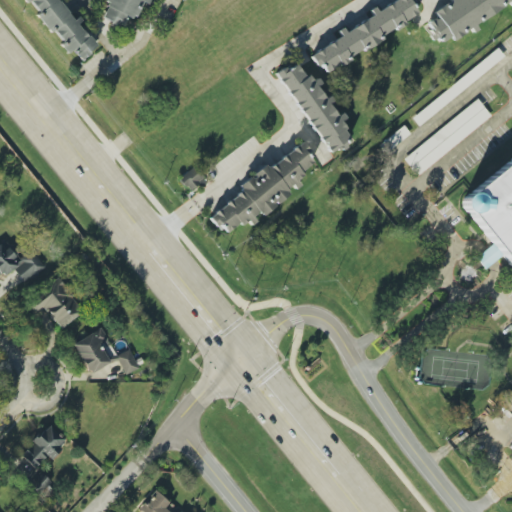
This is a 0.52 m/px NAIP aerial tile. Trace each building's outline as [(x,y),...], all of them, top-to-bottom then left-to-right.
[(57,0),(96,46),(81,60),(72,49),(67,54),(60,45),(62,43),(53,31),(50,33),(35,15),(38,13),(28,0),(26,3),(23,0),(57,0)] [(143,0),(133,20),(126,16),(120,28),(102,16),(107,7),(102,4),(104,0),(143,0)] [(313,53),(339,36),(336,31),(341,27),(345,33),(372,15),(368,10),(374,6),(377,11),(393,0),(412,0),(414,3),(411,5),(416,12),(404,21),(405,24),(394,31),(393,28),(380,36),(382,40),(364,51),(362,48),(348,57),(350,61),(337,68),(336,66),(325,73),(320,64),(316,66),(309,55),(313,53)] [(440,42),(438,37),(432,41),(425,29),(429,27),(426,23),(435,17),(432,12),(449,1),(448,0),(511,0),(511,4),(510,6),(507,2),(474,25),(477,31),(472,33),(468,28),(452,40),(449,36),(440,42)] [(410,116),(416,124),(505,59),(499,51),(410,116)] [(329,152),(274,74),(284,67),(286,70),(295,64),(304,76),(307,74),(310,79),(315,76),(320,84),(317,87),(323,96),(328,92),(334,101),(328,105),(335,114),(339,110),(345,118),(341,122),(345,128),(342,130),(348,138),(329,152)] [(403,159),(417,176),(490,116),(477,99),(403,159)] [(225,233),(211,215),(241,191),(238,185),(263,164),(267,169),(301,142),(314,160),(299,171),(302,175),(296,180),(299,185),(294,190),(290,185),(284,190),(288,195),(261,217),(257,212),(252,217),(256,221),(250,226),(246,221),(240,225),(238,223),(225,233)] [(511,266),(460,203),(511,161),(511,266)] [(204,177),(193,166),(178,180),(189,192),(204,177)] [(45,268),(31,250),(20,258),(11,245),(4,250),(0,244),(0,277),(13,268),(24,283),(45,268)] [(60,329),(83,311),(60,281),(30,304),(36,312),(43,307),(60,329)] [(124,375),(137,368),(128,349),(115,356),(101,328),(72,343),(87,374),(117,360),(124,375)] [(65,441),(48,424),(19,455),(34,469),(46,456),(49,459),(65,441)] [(40,498),(52,484),(39,472),(27,486),(40,498)] [(140,511),(137,509),(153,490),(177,511),(140,511)]
